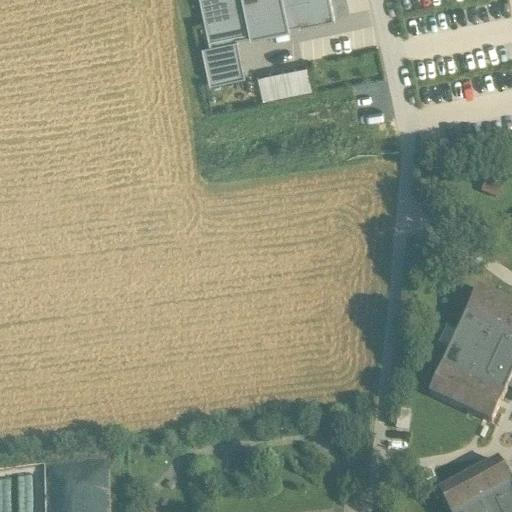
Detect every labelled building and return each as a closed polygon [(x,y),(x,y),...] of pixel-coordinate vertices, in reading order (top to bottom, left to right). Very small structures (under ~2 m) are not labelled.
[(199,0),(209,45),(201,47),(209,85),(244,77),(237,45),(236,40),(289,28),(289,26),(298,24),(299,26),(335,19),(330,0),(199,0)] [(257,75),(262,99),(310,89),(305,66),(257,75)] [(511,307),(476,291),(428,396),(491,425),(507,389),(495,384),(510,350),(511,350),(511,307)] [(511,350),(510,350),(495,384),(511,391),(511,350)] [(507,511),(503,505),(511,500),(511,491),(497,463),(436,496),(444,511),(507,511)] [(511,511),(511,500),(503,505),(507,511),(511,511)]
